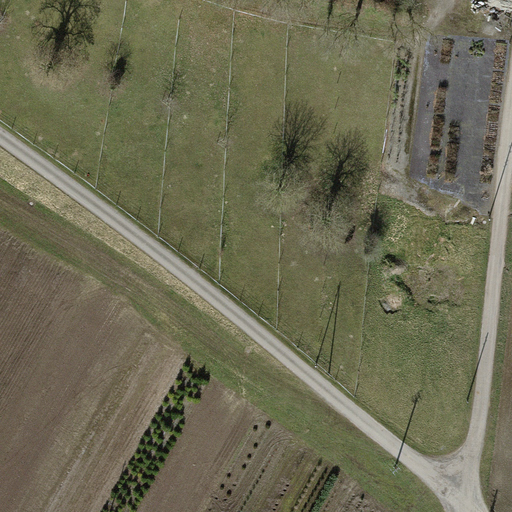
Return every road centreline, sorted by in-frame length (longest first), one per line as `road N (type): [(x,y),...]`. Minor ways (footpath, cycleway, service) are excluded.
road 1 (track): [(476,511),(109,208),(0,132)]
road 2 (track): [(465,503),(511,128)]
